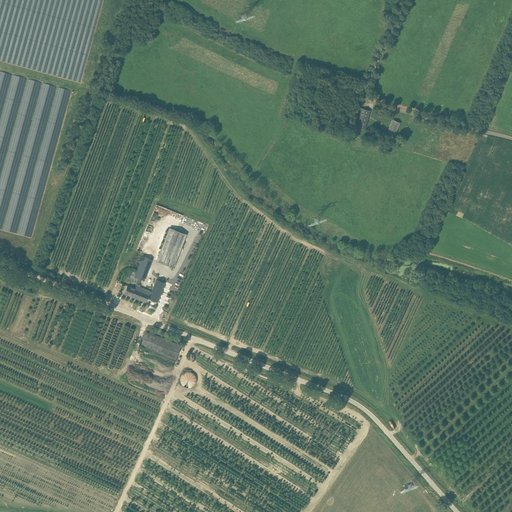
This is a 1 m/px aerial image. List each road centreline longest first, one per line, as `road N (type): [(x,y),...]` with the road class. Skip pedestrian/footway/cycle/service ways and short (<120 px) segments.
road 1 (unclassified): [(456,511),(354,402),(0,262)]
road 2 (track): [(118,511),(192,337)]
road 3 (track): [(511,138),(369,101),(367,80)]
